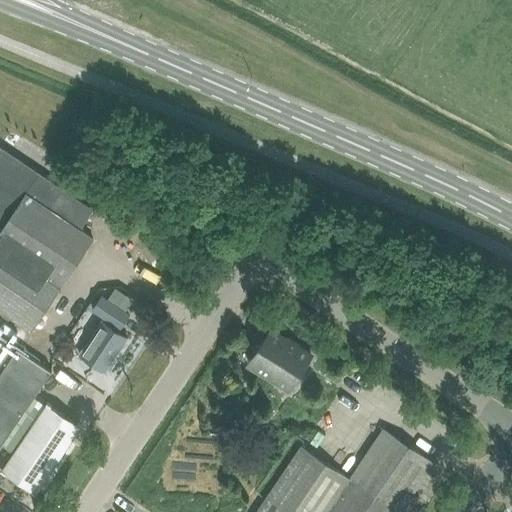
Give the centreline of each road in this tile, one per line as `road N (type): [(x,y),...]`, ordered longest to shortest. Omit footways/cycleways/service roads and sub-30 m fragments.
road 1 (unclassified): [(85,511),(258,257),(511,433)]
road 2 (primary): [(511,218),(89,30)]
